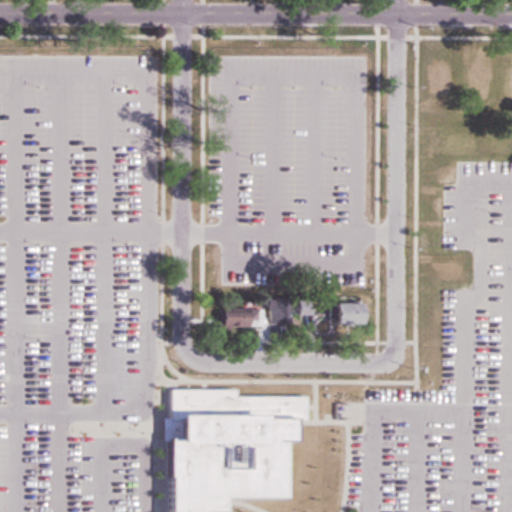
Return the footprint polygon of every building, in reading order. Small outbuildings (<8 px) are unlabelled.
[(0,71),(29,72),(29,49),(0,48),(0,71)] [(308,48),(284,48),(284,77),(308,77),(308,48)] [(363,49),(340,49),(340,77),(363,77),(363,49)] [(248,51),(248,77),(281,76),(281,50),(248,51)] [(40,91),(64,91),(64,53),(40,53),(40,91)] [(428,91),(443,91),(443,54),(415,54),(415,78),(428,78),(428,91)] [(97,57),(72,57),(72,78),(97,78),(97,57)] [(288,199),(288,218),(303,218),(303,199),(288,199)] [(351,225),(351,204),(323,204),(323,225),(351,225)] [(253,251),(253,231),(213,231),(213,252),(253,251)] [(426,280),(461,280),(461,262),(426,261),(426,280)] [(358,323),(358,302),(325,302),(325,323),(358,323)] [(262,303),(262,322),(284,322),(284,303),(262,303)] [(214,326),(255,326),(255,307),(214,307),(214,326)]
